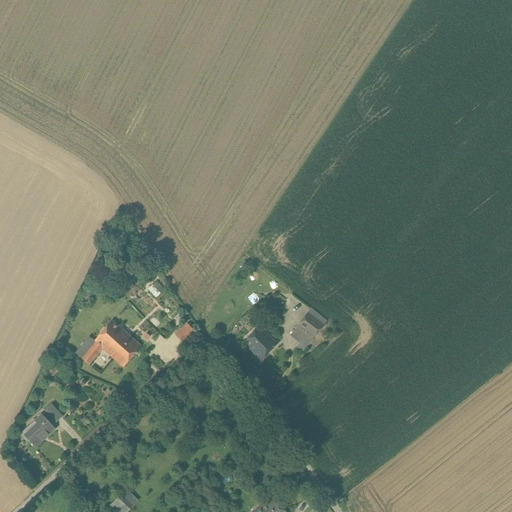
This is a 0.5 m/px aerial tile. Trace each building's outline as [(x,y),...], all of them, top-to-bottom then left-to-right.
[(157,280),(148,288),(156,297),(165,289),(157,280)] [(323,325),(308,312),(298,325),(314,338),(323,325)] [(143,348),(116,323),(82,359),(90,366),(105,351),(124,368),(143,348)] [(188,325),(176,336),(184,344),(195,334),(188,325)] [(314,338),(298,325),(290,335),(306,348),(314,338)] [(260,326),(243,342),(261,360),(277,344),(260,326)] [(62,415),(52,404),(45,411),(48,413),(54,420),(55,421),(62,415)] [(41,415),(35,420),(37,423),(24,435),(33,445),(46,433),(48,436),(54,430),(49,424),(54,420),(48,413),(43,418),(41,415)] [(127,490),(110,507),(115,511),(126,511),(138,500),(127,490)] [(286,511),(276,497),(256,511),(286,511)]
